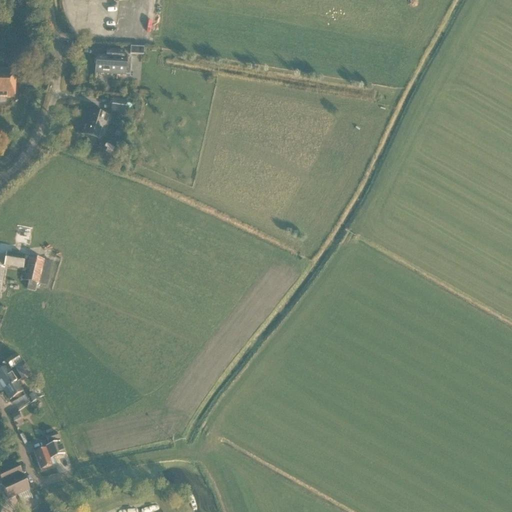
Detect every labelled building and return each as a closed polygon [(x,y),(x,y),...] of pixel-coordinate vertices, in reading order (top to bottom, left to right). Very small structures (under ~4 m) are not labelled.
[(143,49),(130,48),(130,55),(143,56),(143,49)] [(123,59),(123,51),(107,50),(106,57),(96,57),(95,76),(130,78),(131,60),(123,59)] [(0,98),(14,99),(16,71),(0,70),(0,98)] [(110,113),(124,115),(126,102),(112,100),(110,113)] [(105,128),(108,118),(91,112),(87,123),(85,122),(81,135),(98,141),(102,127),(105,128)] [(4,267),(23,270),(25,257),(6,254),(4,267)] [(37,285),(47,287),(52,263),(29,258),(23,282),(29,283),(27,291),(35,293),(37,285)] [(16,384),(9,372),(14,369),(20,364),(15,356),(5,363),(8,368),(3,371),(3,370),(0,372),(0,386),(9,401),(12,399),(19,395),(22,393),(16,384)] [(22,381),(16,372),(14,369),(9,372),(16,384),(22,381)] [(36,399),(32,393),(25,398),(29,404),(36,399)] [(59,441),(56,434),(52,435),(47,437),(45,437),(48,444),(49,447),(45,448),(46,450),(34,454),(40,472),(55,466),(52,460),(64,456),(59,441)] [(0,472),(0,480),(2,485),(20,476),(22,475),(17,464),(0,472)] [(2,485),(1,485),(9,501),(17,497),(29,491),(22,475),(20,476),(2,485)]
